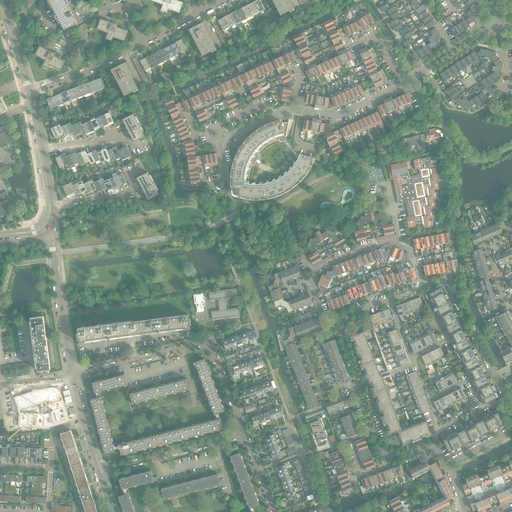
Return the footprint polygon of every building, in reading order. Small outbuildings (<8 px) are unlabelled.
[(71,12),(64,0),(48,0),(64,30),(77,23),(72,14),(71,12)] [(182,4),(176,2),(171,0),(154,0),(163,3),(161,9),(167,11),(169,7),(180,11),(182,4)] [(265,9),(263,5),(260,0),(257,0),(253,2),(258,12),(265,9)] [(292,9),(287,0),(273,0),(281,15),(292,9)] [(419,6),(417,2),(417,0),(411,0),(411,5),(412,5),(415,9),(419,6)] [(389,7),(388,5),(388,4),(390,3),(388,1),(383,4),(379,7),(383,12),(386,10),(386,9),(389,7)] [(258,12),(253,2),(247,5),(253,15),(258,12)] [(477,12),(478,7),(476,7),(473,3),(468,6),(471,10),(471,11),(477,12)] [(416,15),(425,10),(422,5),(422,4),(419,6),(415,9),(417,12),(415,13),(416,15)] [(253,15),(247,5),(241,8),(247,19),(253,15)] [(389,15),(398,9),(397,7),(395,8),(393,5),(389,7),(386,9),(386,10),(389,15)] [(247,19),(241,8),(235,11),(241,22),(247,19)] [(400,15),(398,12),(400,11),(398,9),(389,15),(392,19),(393,20),(396,17),(400,15)] [(374,20),(367,10),(363,13),(370,23),(374,20)] [(428,14),(425,10),(416,15),(417,17),(419,16),(421,19),(428,15),(429,14),(428,14)] [(241,22),(235,11),(233,13),(232,11),(231,12),(232,13),(229,14),(235,25),(241,22)] [(370,23),(363,13),(360,16),(367,26),(370,23)] [(235,25),(229,14),(223,18),(229,28),(235,25)] [(422,25),(431,20),(428,15),(421,19),(423,22),(421,23),(422,25)] [(367,26),(360,16),(356,18),(363,28),(367,26)] [(475,22),(476,17),(470,16),(469,17),(465,19),(469,25),(469,24),(473,22),(475,22)] [(393,27),(401,21),(400,19),(398,20),(396,17),(393,20),(392,19),(389,21),(393,27)] [(229,28),(223,18),(218,21),(218,22),(220,25),(221,28),(223,30),(223,31),(229,28)] [(363,28),(356,18),(354,20),(350,21),(355,32),(361,30),(363,28)] [(323,29),(334,24),(332,19),(321,24),(323,29)] [(470,27),(469,24),(469,25),(465,19),(462,21),(461,20),(459,21),(465,30),(470,27)] [(127,32),(122,30),(116,28),(116,27),(117,26),(118,24),(112,22),(111,24),(100,20),(97,28),(108,32),(106,37),(112,40),(113,36),(125,40),(127,32)] [(435,25),(435,24),(431,20),(422,25),(424,27),(426,26),(428,29),(435,25)] [(355,32),(350,21),(346,23),(351,34),(355,32)] [(403,27),(401,24),(403,23),(401,21),(393,27),(396,33),(396,32),(399,30),(403,27)] [(465,30),(459,21),(457,22),(458,24),(455,26),(460,33),(460,34),(460,33),(465,30)] [(215,49),(210,40),(201,23),(190,29),(203,55),(215,49)] [(351,34),(346,23),(342,25),(343,27),(347,36),(351,34)] [(331,38),(341,33),(340,29),(334,31),(333,29),(336,28),(334,24),(323,29),(325,33),(328,32),(331,38)] [(402,35),(411,29),(410,27),(408,28),(406,25),(403,27),(399,30),(402,35)] [(460,33),(455,26),(452,28),(451,26),(449,27),(449,28),(455,37),(455,36),(460,33)] [(438,38),(439,33),(437,32),(434,28),(429,31),(432,36),(431,37),(438,38)] [(413,35),(411,32),(413,31),(411,29),(402,35),(406,40),(409,38),(413,35)] [(295,41),(306,36),(304,32),(293,37),(295,41)] [(338,40),(344,37),(343,37),(341,33),(331,38),(334,45),(331,46),(333,51),(335,50),(344,46),(342,41),(339,42),(338,40)] [(305,42),(308,41),(306,36),(295,41),(297,46),(300,44),(301,47),(295,49),(297,54),(308,48),(305,42)] [(406,47),(415,41),(413,39),(411,41),(410,38),(409,38),(406,40),(402,42),(402,41),(406,47),(405,47),(406,47)] [(187,50),(185,45),(182,39),(181,39),(175,42),(181,53),(187,50)] [(181,53),(175,42),(169,45),(175,56),(181,53)] [(436,48),(437,43),(430,42),(430,43),(426,45),(429,50),(430,50),(433,47),(436,48)] [(175,56),(169,45),(163,48),(169,59),(175,56)] [(431,52),(430,50),(429,50),(426,45),(423,47),(422,45),(420,47),(426,55),(431,52),(431,53),(431,52)] [(64,62),(57,58),(54,57),(54,56),(55,55),(56,53),(51,50),(49,52),(39,47),(35,54),(45,59),(43,64),(48,67),(50,64),(61,69),(64,62)] [(373,53),(371,48),(368,50),(367,47),(358,51),(362,58),(373,53)] [(426,55),(420,47),(418,48),(419,50),(416,52),(421,59),(426,55)] [(169,59),(163,48),(157,52),(163,62),(169,59)] [(311,55),(310,53),(308,48),(297,54),(299,58),(305,55),(306,57),(303,59),(305,63),(305,64),(305,63),(314,60),(314,59),(316,58),(314,54),(311,55)] [(296,59),(292,51),(291,49),(286,51),(291,61),(296,59)] [(353,59),(351,54),(349,51),(347,52),(345,49),(341,51),(346,62),(353,59)] [(484,56),(485,50),(480,49),(480,51),(476,53),(479,58),(483,56),(484,56)] [(291,61),(286,51),(282,53),(283,55),(287,63),(291,61)] [(346,62),(341,51),(337,53),(338,56),(336,57),(340,65),(346,62)] [(479,58),(476,53),(474,51),(469,55),(475,64),(477,62),(476,60),(479,58)] [(498,58),(495,54),(495,52),(490,51),(489,57),(490,57),(493,61),(498,58)] [(163,62),(157,52),(152,55),(157,65),(163,62)] [(421,59),(416,52),(413,54),(412,52),(410,53),(415,62),(416,62),(421,59)] [(373,61),(372,58),(375,57),(373,53),(362,58),(365,64),(373,61)] [(157,65),(152,55),(146,58),(151,68),(157,65)] [(287,63),(283,55),(277,58),(282,69),(286,67),(285,65),(287,63)] [(475,64),(469,55),(464,58),(469,65),(472,63),(473,65),(475,64)] [(340,65),(336,57),(331,59),(336,70),(341,68),(340,65)] [(464,58),(464,57),(464,58),(459,61),(465,70),(467,69),(466,67),(469,65),(464,58)] [(151,68),(146,58),(140,61),(140,62),(142,65),(143,68),(145,71),(146,71),(151,68)] [(282,69),(277,58),(270,61),(274,70),(276,69),(277,71),(278,71),(282,69)] [(501,68),(502,63),(500,62),(498,58),(493,61),(495,65),(495,67),(501,68)] [(274,70),(270,61),(269,59),(265,61),(270,72),(274,70)] [(336,70),(331,59),(327,61),(332,72),(336,70)] [(270,72),(265,61),(261,62),(266,73),(270,72)] [(332,72),(327,61),(323,63),(328,74),(332,72)] [(364,70),(375,65),(373,61),(365,64),(362,66),(364,70)] [(465,70),(459,61),(454,64),(459,72),(462,70),(463,71),(465,70)] [(257,77),(266,73),(261,62),(252,66),(253,69),(247,72),(252,83),(256,81),(253,75),(256,74),(257,77)] [(135,85),(132,81),(123,63),(112,69),(125,95),(137,89),(135,85)] [(323,73),(319,65),(317,66),(315,63),(311,65),(316,76),(323,73)] [(328,74),(323,63),(319,65),(323,73),(324,75),(328,74)] [(459,72),(454,64),(454,65),(449,68),(455,77),(457,75),(456,74),(459,72)] [(316,76),(311,65),(307,67),(308,70),(305,71),(309,79),(316,76)] [(369,73),(377,69),(375,65),(364,70),(366,74),(369,73)] [(455,77),(449,68),(444,71),(449,78),(452,76),(453,78),(455,77)] [(383,75),(381,70),(378,72),(377,69),(369,73),(372,80),(383,75)] [(279,80),(290,75),(288,71),(287,71),(288,71),(279,75),(277,76),(279,80)] [(444,71),(439,74),(445,84),(447,82),(446,80),(449,78),(444,71)] [(499,78),(500,73),(494,71),(494,72),(490,75),(493,80),(497,77),(499,78)] [(252,83),(247,72),(240,75),(239,73),(234,75),(239,85),(244,83),(243,80),(245,79),(247,85),(248,85),(252,83)] [(233,92),(230,86),(232,85),(233,88),(238,86),(233,75),(228,77),(230,80),(223,83),(228,94),(232,92),(233,92)] [(281,85),(292,79),(290,75),(279,80),(281,85)] [(383,83),(382,80),(385,79),(383,75),(372,80),(375,87),(383,83)] [(495,82),(493,80),(490,75),(487,77),(486,75),(484,76),(489,85),(494,82),(494,83),(495,82)] [(489,85),(484,76),(482,78),(483,80),(479,82),(484,89),(485,89),(484,89),(489,85)] [(105,88),(101,78),(94,81),(98,92),(99,92),(98,90),(105,88)] [(291,93),(292,89),(293,83),(292,79),(281,85),(280,91),(291,93)] [(94,81),(87,83),(91,93),(97,91),(98,92),(94,81)] [(363,93),(358,82),(354,84),(359,95),(363,93)] [(91,93),(87,83),(80,86),(85,97),(85,95),(91,93)] [(228,94),(223,83),(219,85),(218,83),(216,84),(215,83),(211,85),(216,96),(220,94),(219,91),(221,90),(224,96),(228,94)] [(251,93),(262,88),(260,84),(258,85),(249,89),(249,88),(249,89),(251,93)] [(359,95),(354,84),(350,86),(355,97),(359,95)] [(216,96),(211,85),(207,87),(212,98),(216,96)] [(85,97),(80,86),(73,88),(77,98),(83,96),(84,97),(85,97)] [(355,97),(350,86),(346,88),(351,99),(355,97)] [(448,95),(457,90),(456,88),(454,89),(452,86),(444,90),(445,91),(445,90),(448,95)] [(212,98),(207,87),(203,89),(208,100),(212,98)] [(77,98),(73,88),(67,91),(71,102),(72,102),(71,100),(77,98)] [(253,97),(264,93),(264,92),(262,88),(251,93),(253,97)] [(351,99),(346,88),(342,90),(347,100),(351,99)] [(208,100),(203,89),(198,91),(200,94),(204,102),(208,100)] [(347,100),(342,90),(338,91),(343,102),(347,100)] [(459,96),(457,93),(459,92),(457,90),(448,95),(451,100),(451,101),(454,99),(459,96)] [(71,102),(67,91),(60,94),(64,103),(70,101),(71,102)] [(343,102),(338,91),(334,93),(339,104),(343,102)] [(487,100),(483,92),(479,94),(478,92),(476,94),(482,102),(487,99),(487,100)] [(339,104),(334,93),(329,95),(334,106),(339,104)] [(412,103),(410,98),(407,93),(403,95),(408,105),(412,103)] [(64,103),(60,94),(53,96),(58,108),(58,107),(58,106),(64,104),(64,103)] [(204,102),(200,94),(193,97),(198,108),(202,106),(203,106),(201,103),(204,102)] [(482,102),(476,94),(474,95),(475,97),(472,99),(475,104),(477,106),(482,102)] [(225,105),(236,100),(234,95),(234,96),(226,99),(225,99),(225,100),(223,100),(225,105)] [(319,108),(321,96),(314,95),(312,104),(315,104),(314,107),(319,108)] [(334,106),(329,95),(329,96),(328,98),(321,96),(319,108),(324,109),(324,106),(331,107),(334,106)] [(408,105),(403,95),(399,96),(404,107),(408,105)] [(58,108),(53,96),(46,99),(50,109),(56,106),(57,108),(58,108)] [(404,107),(399,96),(395,98),(399,107),(400,109),(404,107)] [(461,106),(462,100),(461,100),(459,96),(454,99),(456,103),(456,105),(461,106)] [(190,108),(186,100),(185,97),(181,99),(182,101),(182,102),(186,110),(190,108)] [(198,108),(193,97),(186,100),(190,108),(193,107),(194,110),(198,108)] [(399,107),(395,98),(393,100),(391,97),(387,99),(392,110),(399,107)] [(169,112),(180,107),(178,103),(173,106),(172,103),(174,102),(172,98),(162,103),(164,107),(166,106),(169,112)] [(392,110),(387,99),(383,101),(384,104),(382,104),(386,113),(392,110)] [(475,104),(472,99),(468,101),(467,101),(466,107),(471,109),(471,106),(475,104)] [(227,109),(238,104),(236,100),(225,105),(227,109)] [(386,113),(382,104),(377,107),(382,117),(387,115),(386,113)] [(177,114),(182,112),(180,107),(169,112),(172,119),(170,120),(172,125),(182,120),(180,115),(178,117),(177,114)] [(198,118),(208,113),(206,108),(204,109),(196,113),(195,113),(198,118)] [(382,123),(377,112),(373,114),(378,125),(382,123)] [(114,122),(109,113),(105,115),(109,124),(114,122)] [(199,122),(210,117),(208,113),(198,118),(199,122)] [(144,132),(141,127),(140,124),(136,116),(135,117),(133,114),(122,119),(128,131),(129,130),(131,132),(130,132),(130,133),(130,134),(134,141),(144,136),(143,132),(144,132)] [(378,125),(373,114),(369,116),(374,126),(378,125)] [(109,124),(105,115),(100,117),(104,126),(109,124)] [(374,126),(369,116),(365,117),(370,128),(374,126)] [(104,126),(100,117),(95,119),(100,128),(104,126)] [(370,128),(365,117),(361,119),(366,130),(370,128)] [(315,131),(317,119),(312,118),(312,121),(309,121),(308,130),(315,131)] [(100,128),(95,119),(91,121),(95,130),(100,128)] [(322,132),(324,123),(321,123),(322,120),(317,119),(315,131),(322,132)] [(366,130),(361,119),(356,121),(362,132),(366,130)] [(174,129),(184,124),(182,120),(172,125),(174,129)] [(95,130),(91,121),(86,123),(90,132),(95,130)] [(231,177),(232,177),(232,186),(231,186),(232,186),(232,190),(231,190),(232,190),(233,194),(236,195),(237,195),(237,196),(241,197),(240,197),(241,198),(241,197),(250,198),(249,199),(250,199),(250,198),(254,198),(259,199),(268,197),(268,198),(268,197),(276,195),(277,196),(277,195),(285,191),(285,192),(285,191),(292,187),(293,187),(293,186),(299,181),(300,181),(299,180),(305,174),(306,174),(305,173),(310,166),(311,166),(310,166),(313,159),(301,154),(301,155),(299,154),(299,156),(297,159),(295,162),(294,162),(294,163),(294,164),(294,165),(291,168),(290,167),(290,168),(290,169),(289,170),(286,173),(286,172),(285,172),(285,173),(284,174),(284,175),(281,177),(280,176),(279,177),(279,178),(278,179),(275,180),(274,179),(273,180),(272,181),(272,182),(265,184),(258,184),(249,184),(249,178),(250,171),(251,165),(253,166),(259,155),(258,154),(262,149),(267,145),(273,142),(274,141),(275,143),(276,144),(277,145),(279,146),(281,147),(283,147),(285,146),(286,145),(288,144),(289,143),(290,142),(291,140),(285,139),(288,122),(287,122),(281,123),(281,121),(274,123),(273,122),(273,123),(265,126),(265,125),(264,125),(265,126),(257,131),(257,130),(256,130),(257,131),(250,137),(250,136),(249,136),(250,137),(244,143),(243,143),(244,143),(242,147),(241,147),(239,151),(238,150),(238,151),(239,151),(236,157),(235,159),(234,159),(235,159),(233,168),(232,167),(232,168),(233,168),(232,177),(231,177)] [(362,132),(356,121),(352,123),(358,134),(362,132)] [(85,131),(82,125),(80,122),(76,124),(80,133),(84,131),(85,131)] [(74,133),(71,125),(70,123),(65,125),(70,135),(74,133)] [(90,132),(86,123),(82,125),(85,131),(84,131),(86,134),(90,132)] [(327,140),(338,135),(336,131),(336,130),(331,133),(330,131),(333,130),(330,125),(324,123),(322,132),(324,133),(327,140)] [(358,134),(352,123),(348,125),(353,136),(358,134)] [(0,144),(6,141),(7,144),(9,143),(15,140),(16,140),(7,124),(0,127),(0,129),(1,131),(0,131),(0,218),(13,212),(13,211),(8,202),(10,200),(11,201),(11,200),(6,191),(0,194),(0,144)] [(64,134),(61,127),(60,124),(55,126),(59,136),(64,134)] [(80,133),(76,124),(74,124),(71,125),(74,133),(75,135),(80,133)] [(175,133),(186,128),(184,124),(174,129),(175,133)] [(70,135),(65,125),(61,127),(64,134),(65,137),(70,135)] [(353,136),(348,125),(344,127),(349,138),(353,136)] [(59,136),(55,126),(50,128),(47,129),(49,133),(51,139),(54,138),(55,138),(59,136)] [(349,138),(344,127),(340,129),(344,137),(344,138),(345,140),(349,138)] [(177,137),(188,132),(186,128),(175,133),(177,137)] [(439,139),(438,134),(435,134),(434,129),(429,130),(429,133),(426,134),(415,136),(405,139),(407,146),(409,145),(409,144),(416,142),(417,143),(418,143),(427,141),(439,139)] [(179,141),(190,136),(188,132),(177,137),(179,141)] [(336,144),(335,142),(340,139),(338,135),(327,140),(330,146),(328,148),(330,152),(341,147),(339,143),(336,144)] [(133,154),(129,147),(128,147),(127,146),(122,148),(126,158),(131,156),(131,155),(133,154)] [(121,157),(118,150),(117,147),(112,150),(116,159),(121,158),(121,157)] [(332,156),(343,151),(341,147),(330,152),(332,156)] [(126,158),(122,148),(118,150),(121,157),(121,158),(122,160),(126,158)] [(110,159),(107,152),(107,151),(106,149),(101,151),(106,161),(110,159)] [(195,154),(195,149),(183,151),(183,156),(186,155),(188,162),(199,160),(199,156),(193,157),(192,154),(195,154)] [(100,160),(97,153),(96,150),(91,152),(95,162),(99,160),(100,160)] [(116,159),(112,150),(107,151),(107,152),(110,159),(111,161),(116,159)] [(89,161),(86,154),(87,154),(86,151),(81,153),(85,163),(89,162),(89,161)] [(101,151),(97,153),(100,160),(99,160),(101,163),(106,161),(101,151)] [(79,162),(76,156),(76,155),(75,152),(70,155),(75,164),(79,163),(79,162)] [(91,152),(87,154),(86,154),(89,161),(89,162),(90,164),(95,162),(91,152)] [(81,153),(76,155),(76,156),(79,162),(79,163),(80,165),(85,163),(81,153)] [(69,164),(66,157),(66,156),(65,154),(60,156),(64,166),(69,164)] [(75,164),(70,155),(66,156),(66,157),(69,164),(70,166),(75,164)] [(64,166),(60,156),(55,158),(60,168),(64,166)] [(439,198),(437,192),(435,192),(434,190),(440,189),(439,182),(436,183),(436,180),(442,179),(441,173),(438,173),(437,168),(439,167),(438,162),(431,164),(430,157),(420,159),(420,158),(413,159),(415,170),(419,169),(420,175),(410,177),(409,170),(407,171),(406,162),(396,164),(395,161),(387,162),(390,180),(393,179),(394,185),(396,185),(398,194),(402,193),(404,202),(405,201),(408,217),(406,217),(408,228),(416,227),(416,226),(423,225),(424,228),(433,227),(432,220),(430,221),(429,218),(435,217),(434,211),(431,211),(431,209),(437,208),(436,201),(433,202),(432,199),(439,198)] [(200,165),(199,160),(188,162),(188,167),(189,170),(186,170),(187,175),(198,173),(198,168),(194,169),(194,166),(200,165)] [(156,185),(154,182),(153,183),(147,172),(137,178),(142,189),(144,188),(145,190),(144,191),(144,192),(148,200),(159,194),(155,186),(156,185)] [(127,183),(123,175),(125,174),(125,173),(124,173),(123,174),(122,173),(118,175),(122,185),(127,183)] [(122,185),(118,175),(113,177),(117,187),(122,185)] [(117,187),(113,177),(108,179),(113,189),(117,187)] [(86,191),(83,183),(81,178),(76,180),(77,183),(82,193),(86,191)] [(107,188),(104,181),(102,178),(98,180),(102,190),(107,188)] [(113,189),(108,179),(104,181),(107,188),(108,191),(113,189)] [(77,183),(76,180),(72,182),(73,185),(76,192),(77,195),(82,193),(77,183)] [(96,189),(93,182),(92,180),(88,182),(92,191),(96,189)] [(102,190),(98,180),(93,182),(96,189),(97,192),(102,190)] [(76,192),(73,185),(72,182),(71,182),(67,184),(71,194),(76,192)] [(92,191),(88,182),(83,183),(86,191),(87,193),(92,191)] [(71,194),(67,184),(62,186),(58,187),(58,188),(58,193),(59,193),(61,198),(67,196),(71,194)] [(380,220),(384,215),(380,212),(378,214),(374,215),(375,221),(380,220)] [(369,222),(368,216),(364,217),(362,215),(359,220),(364,223),(365,223),(369,222)] [(388,224),(387,220),(389,218),(384,215),(380,220),(381,221),(382,226),(388,224)] [(364,229),(364,224),(364,223),(359,220),(356,224),(358,226),(359,230),(364,229)] [(508,226),(505,225),(503,221),(498,223),(502,231),(504,230),(506,231),(508,226)] [(483,240),(479,231),(477,226),(476,223),(474,224),(475,227),(473,228),(475,233),(478,242),(483,240)] [(502,231),(498,223),(493,225),(497,234),(502,232),(502,231)] [(497,234),(493,225),(489,227),(493,236),(497,234)] [(493,236),(489,227),(484,229),(488,238),(493,236)] [(329,237),(331,231),(326,229),(325,232),(321,234),(324,239),(328,237),(329,237)] [(395,236),(393,229),(383,231),(384,236),(378,237),(377,234),(376,234),(376,239),(378,240),(394,237),(395,236)] [(488,238),(484,229),(479,231),(483,240),(488,238)] [(324,239),(321,234),(319,230),(314,233),(316,237),(319,242),(324,239)] [(338,239),(336,234),(336,232),(331,231),(329,237),(330,238),(333,241),(338,239)] [(478,242),(475,233),(470,235),(473,243),(474,244),(478,242)] [(335,246),(344,241),(342,236),(338,239),(333,241),(335,246)] [(319,242),(316,237),(312,239),(310,238),(309,243),(315,245),(315,244),(319,242)] [(338,251),(347,246),(344,241),(335,246),(338,251)] [(317,250),(315,246),(315,245),(309,243),(307,249),(309,249),(312,253),(317,250)] [(395,258),(399,249),(394,247),(392,250),(390,256),(395,258)] [(384,258),(382,252),(381,248),(376,250),(380,260),(384,258)] [(390,256),(392,250),(388,248),(387,250),(382,252),(384,258),(389,256),(390,256)] [(473,256),(487,252),(486,250),(482,252),(481,248),(472,251),(473,256)] [(408,258),(406,254),(403,253),(404,251),(399,249),(395,258),(403,262),(407,261),(408,258)] [(311,260),(320,255),(317,250),(312,253),(308,255),(311,260)] [(380,260),(376,250),(371,252),(375,261),(380,260)] [(375,261),(371,252),(366,254),(370,263),(375,261)] [(484,258),(484,256),(483,255),(487,254),(487,252),(473,256),(475,261),(484,258)] [(316,267),(330,259),(330,257),(328,253),(326,254),(328,256),(322,259),(320,255),(311,260),(314,266),(316,267)] [(509,262),(505,253),(500,255),(504,264),(509,262)] [(370,263),(366,254),(361,255),(365,265),(370,263)] [(365,265),(361,255),(357,257),(361,266),(363,266),(365,272),(367,272),(364,265),(365,265)] [(504,264),(500,255),(496,257),(499,266),(504,264)] [(361,266),(357,257),(352,259),(355,269),(361,266)] [(355,269),(352,259),(347,261),(351,270),(355,269)] [(457,259),(454,260),(448,261),(451,271),(456,270),(455,267),(458,266),(457,259)] [(351,270),(347,261),(342,263),(346,272),(351,270)] [(487,268),(487,266),(486,265),(490,263),(490,262),(476,266),(478,271),(487,268)] [(346,272),(342,263),(338,264),(341,274),(346,272)] [(341,274),(338,264),(333,266),(334,270),(337,276),(341,274)] [(302,274),(300,270),(298,265),(293,267),(297,276),(302,274)] [(297,276),(293,267),(288,269),(292,278),(293,278),(297,276)] [(416,277),(413,268),(413,267),(408,269),(412,279),(416,277)] [(292,278),(288,269),(284,271),(287,280),(292,278)] [(412,279),(408,269),(403,271),(407,281),(412,279)] [(334,270),(330,272),(328,271),(326,275),(325,276),(331,279),(332,278),(337,276),(334,270)] [(287,280),(284,271),(279,272),(282,281),(282,282),(283,281),(284,282),(285,282),(284,281),(287,280)] [(407,281),(403,271),(398,273),(402,282),(407,281)] [(396,282),(394,275),(393,272),(388,274),(392,284),(396,282)] [(491,278),(490,276),(489,274),(493,273),(493,272),(479,276),(481,280),(488,278),(488,279),(491,278)] [(402,282),(398,273),(394,275),(396,282),(397,284),(402,282)] [(331,279),(325,276),(326,275),(322,274),(320,279),(329,283),(331,279)] [(392,284),(388,274),(383,276),(387,285),(392,284)] [(372,291),(369,282),(367,282),(364,276),(362,277),(365,283),(364,283),(367,293),(372,291)] [(387,285),(383,276),(379,278),(382,287),(387,285)] [(382,287),(379,278),(374,280),(377,289),(382,287)] [(327,288),(329,283),(320,279),(318,284),(319,284),(318,286),(321,293),(327,291),(326,289),(327,288)] [(377,289),(374,280),(369,282),(372,291),(377,289)] [(278,288),(278,286),(279,284),(274,282),(273,285),(268,286),(270,291),(278,288)] [(491,288),(490,286),(490,285),(494,284),(493,282),(480,286),(481,291),(491,288)] [(367,293),(364,283),(359,285),(363,295),(367,293)] [(363,295),(359,285),(355,287),(358,296),(363,295)] [(358,296),(355,287),(350,289),(353,298),(358,296)] [(445,295),(444,292),(442,287),(428,294),(438,312),(438,313),(451,306),(447,298),(448,297),(447,294),(445,295)] [(281,293),(280,290),(279,288),(278,288),(270,291),(272,296),(281,293)] [(483,296),(496,292),(496,290),(492,291),(491,288),(481,291),(483,296)] [(226,310),(225,298),(237,297),(236,289),(209,292),(210,300),(218,299),(220,311),(211,312),(212,319),(240,316),(239,308),(226,310)] [(353,298),(350,289),(345,291),(346,294),(349,300),(353,298)] [(494,298),(493,296),(493,295),(497,294),(496,292),(483,296),(485,301),(494,298)] [(204,311),(203,299),(204,299),(203,293),(194,294),(195,304),(196,304),(197,312),(204,311)] [(283,298),(283,296),(282,296),(281,293),(272,296),(274,302),(282,298),(283,298)] [(312,303),(309,294),(309,293),(304,295),(307,305),(312,303)] [(349,300),(346,294),(342,296),(345,305),(350,303),(349,300)] [(307,305),(304,295),(299,297),(303,306),(307,305)] [(345,305),(342,296),(337,297),(340,307),(345,305)] [(303,306),(299,297),(297,298),(294,299),(298,308),(303,306)] [(340,307),(337,297),(332,299),(335,309),(340,307)] [(427,306),(424,302),(422,303),(420,297),(415,299),(419,309),(427,306)] [(298,308),(294,299),(289,301),(290,302),(293,310),(298,308)] [(335,309),(332,299),(327,301),(330,311),(335,309)] [(419,309),(415,299),(410,301),(414,311),(419,309)] [(293,310),(290,302),(288,302),(285,301),(283,306),(286,307),(288,312),(293,310)] [(414,311),(410,301),(405,302),(409,313),(414,311)] [(409,313),(405,302),(400,304),(404,315),(409,313)] [(496,308),(497,308),(496,305),(500,303),(499,302),(486,306),(484,307),(485,312),(488,311),(489,315),(491,311),(491,310),(496,308)] [(404,315),(400,304),(395,306),(399,317),(404,315)] [(455,313),(454,311),(453,310),(451,306),(438,313),(438,312),(435,313),(438,318),(439,318),(443,326),(442,327),(445,332),(446,331),(455,327),(461,324),(458,319),(456,316),(458,315),(456,312),(455,313)] [(511,331),(511,322),(507,312),(506,311),(508,311),(506,308),(500,311),(501,313),(497,315),(502,325),(507,334),(511,331)] [(393,319),(389,309),(384,310),(388,321),(393,319)] [(388,321),(384,310),(379,312),(383,323),(388,321)] [(383,323),(379,312),(374,314),(378,325),(383,323)] [(191,324),(190,318),(188,318),(188,314),(187,314),(187,315),(173,317),(175,330),(189,328),(189,329),(190,329),(189,325),(191,324)] [(378,325),(374,314),(371,315),(369,316),(373,326),(378,325)] [(507,334),(502,325),(497,315),(492,318),(487,321),(497,339),(507,334)] [(45,334),(44,325),(43,316),(30,317),(31,320),(30,320),(32,336),(45,334)] [(175,330),(173,317),(157,319),(158,332),(159,332),(159,333),(161,332),(175,330)] [(322,327),(318,318),(313,320),(316,329),(322,327)] [(158,332),(157,319),(141,321),(142,334),(158,332)] [(316,329),(313,320),(308,321),(312,331),(316,329)] [(142,334),(141,321),(124,323),(126,336),(142,334)] [(312,331),(308,321),(304,323),(307,332),(312,331)] [(126,336),(124,323),(107,325),(109,339),(110,339),(110,338),(126,336)] [(307,332),(304,323),(299,325),(302,334),(307,332)] [(467,337),(466,334),(467,334),(465,331),(464,331),(463,330),(463,328),(461,324),(455,327),(446,331),(449,338),(453,345),(452,345),(454,349),(454,350),(457,349),(470,342),(467,337)] [(109,339),(107,325),(93,327),(95,340),(107,339),(108,339),(109,339)] [(302,334),(299,325),(294,327),(297,335),(297,336),(302,334)] [(95,340),(93,327),(78,329),(77,329),(78,333),(76,333),(77,339),(78,339),(79,343),(79,342),(95,340)] [(398,334),(398,332),(396,329),(386,333),(388,338),(398,334)] [(437,341),(434,335),(432,330),(427,333),(432,343),(437,341)] [(255,338),(252,331),(250,332),(249,331),(246,332),(249,341),(255,338)] [(369,345),(366,339),(364,331),(350,336),(352,341),(354,340),(355,343),(356,345),(354,346),(356,350),(369,345)] [(511,331),(507,334),(511,343),(511,346),(511,347),(501,353),(506,364),(511,360),(511,331)] [(249,341),(246,332),(242,333),(242,335),(240,335),(243,343),(249,341)] [(432,343),(427,333),(422,335),(428,345),(432,343)] [(48,351),(47,344),(45,334),(32,336),(34,352),(48,351)] [(400,339),(399,337),(398,334),(388,338),(389,343),(400,339)] [(243,343),(240,335),(238,336),(238,335),(234,336),(237,345),(243,343)] [(428,345),(422,335),(418,337),(423,348),(428,345)] [(237,345),(234,336),(230,338),(230,339),(229,340),(231,347),(237,345)] [(294,342),(293,340),(294,338),(289,336),(288,339),(283,341),(285,346),(294,342)] [(350,380),(342,358),(334,336),(321,341),(322,343),(313,347),(328,386),(337,382),(338,385),(350,380)] [(423,348),(418,337),(413,340),(418,350),(423,348)] [(231,347),(229,340),(227,340),(226,339),(222,341),(222,343),(223,342),(225,349),(231,347)] [(402,344),(401,342),(400,339),(389,343),(391,348),(402,344)] [(418,350),(413,340),(408,342),(414,352),(418,350)] [(287,351),(300,346),(299,344),(296,345),(295,344),(294,342),(285,346),(287,351)] [(475,356),(474,353),(476,352),(475,349),(472,350),(471,347),(472,347),(470,342),(457,349),(459,353),(457,354),(462,363),(464,362),(466,366),(466,367),(479,361),(477,355),(475,356)] [(404,348),(403,347),(402,344),(391,348),(393,352),(404,348)] [(374,359),(372,352),(369,345),(356,350),(357,355),(359,354),(360,357),(361,359),(359,360),(361,364),(374,359)] [(298,352),(297,350),(297,349),(301,347),(300,346),(287,351),(289,355),(298,352)] [(445,357),(442,350),(440,347),(435,349),(440,359),(445,357)] [(405,353),(405,351),(404,348),(393,352),(395,357),(405,353)] [(440,359),(435,349),(431,352),(436,362),(440,359)] [(50,369),(49,361),(48,351),(34,352),(36,368),(37,368),(37,371),(50,369)] [(291,360),(304,355),(303,354),(299,355),(298,352),(289,355),(291,360)] [(436,362),(431,352),(426,354),(431,364),(436,362)] [(407,358),(407,356),(405,353),(395,357),(396,362),(407,358)] [(431,364),(426,354),(421,356),(427,366),(431,364)] [(302,361),(301,359),(300,358),(304,357),(304,355),(291,360),(292,365),(302,361)] [(264,364),(261,356),(255,358),(259,367),(262,365),(262,364),(264,364)] [(259,367),(255,358),(250,361),(252,368),(254,367),(255,368),(259,367)] [(409,363),(408,361),(407,358),(396,362),(398,367),(409,363)] [(211,377),(208,368),(204,359),(194,362),(200,378),(201,378),(202,380),(211,377)] [(380,374),(377,367),(374,359),(361,364),(363,369),(364,368),(366,373),(365,374),(366,379),(368,378),(380,374)] [(252,368),(250,361),(244,363),(247,371),(251,370),(250,369),(252,368)] [(294,370),(307,365),(307,363),(303,364),(302,361),(292,365),(294,370)] [(488,378),(485,371),(486,370),(484,367),(483,368),(481,365),(482,365),(479,361),(466,367),(466,366),(464,368),(466,373),(467,372),(471,381),(473,386),(488,378)] [(247,371),(244,363),(238,365),(241,372),(243,372),(243,373),(247,371)] [(241,372),(238,365),(232,367),(235,374),(234,374),(235,376),(239,374),(239,373),(241,372)] [(305,371),(304,369),(304,368),(308,366),(307,365),(294,370),(296,374),(305,371)] [(298,379),(311,374),(310,373),(306,374),(305,371),(296,374),(298,379)] [(418,376),(417,374),(416,371),(405,375),(407,380),(418,376)] [(458,382),(453,371),(448,374),(453,384),(458,382)] [(386,387),(383,380),(383,379),(382,377),(381,373),(380,374),(368,378),(369,382),(369,383),(371,382),(373,387),(371,388),(373,392),(386,387)] [(127,384),(124,374),(120,375),(120,374),(118,374),(117,374),(118,376),(111,378),(114,388),(120,386),(127,384)] [(309,381),(308,379),(308,378),(311,376),(311,374),(298,379),(300,384),(309,381)] [(453,384),(448,374),(443,376),(449,386),(453,384)] [(420,381),(419,379),(418,376),(407,380),(409,385),(420,381)] [(449,386),(443,376),(440,378),(439,377),(438,377),(444,389),(449,386)] [(211,377),(202,380),(201,380),(208,397),(209,398),(218,394),(211,377)] [(444,389),(438,377),(438,378),(438,379),(434,381),(439,391),(444,389)] [(114,388),(111,378),(101,380),(101,379),(100,379),(98,379),(99,381),(92,383),(92,385),(93,385),(94,389),(95,392),(98,392),(114,388)] [(495,392),(494,389),(492,386),(488,378),(473,386),(476,391),(481,399),(480,399),(483,405),(498,397),(495,392)] [(189,389),(186,379),(177,381),(176,380),(175,380),(174,381),(174,382),(166,384),(169,394),(189,389)] [(274,389),(271,381),(269,382),(268,381),(264,383),(268,391),(274,389)] [(303,388),(314,384),(314,382),(310,384),(309,381),(300,384),(301,389),(303,388)] [(421,386),(421,384),(420,381),(409,385),(411,390),(421,386)] [(268,391),(264,383),(261,384),(261,385),(259,386),(260,388),(262,393),(268,391)] [(169,394),(166,384),(158,386),(157,385),(156,385),(155,385),(155,387),(147,389),(150,399),(169,394)] [(313,390),(312,388),(311,387),(315,386),(314,384),(303,388),(301,389),(303,394),(313,390)] [(262,393),(260,388),(259,386),(257,387),(257,385),(253,387),(256,395),(262,393)] [(423,390),(423,389),(421,386),(411,390),(413,394),(423,390)] [(256,395),(253,387),(249,388),(249,389),(248,390),(250,398),(256,395)] [(391,402),(389,395),(386,387),(373,392),(375,397),(376,396),(378,401),(377,402),(378,407),(391,402)] [(466,398),(463,392),(461,388),(456,390),(462,400),(466,398)] [(55,390),(54,389),(53,389),(50,389),(39,391),(16,398),(21,413),(20,425),(46,427),(67,420),(59,393),(58,392),(57,391),(56,390),(55,390)] [(100,397),(98,392),(95,392),(94,389),(91,389),(93,398),(100,397)] [(150,399),(147,389),(139,391),(139,390),(137,390),(136,390),(136,392),(129,394),(132,404),(150,399)] [(250,398),(248,390),(246,391),(245,390),(241,391),(241,393),(242,393),(244,400),(250,398)] [(305,398),(318,394),(317,392),(314,393),(313,390),(303,394),(305,398)] [(425,395),(424,394),(423,390),(413,394),(414,399),(425,395)] [(462,400),(456,390),(452,393),(457,403),(462,400)] [(457,403),(452,393),(447,395),(453,405),(457,403)] [(224,411),(221,404),(218,394),(209,398),(208,399),(214,415),(215,414),(217,419),(220,418),(218,413),(224,411)] [(316,400),(315,398),(315,397),(319,395),(318,394),(305,398),(307,403),(316,400)] [(427,400),(426,398),(425,395),(414,399),(416,404),(427,400)] [(453,405),(447,395),(443,397),(448,407),(453,405)] [(348,406),(345,397),(344,396),(339,398),(343,408),(348,406)] [(105,413),(103,406),(100,397),(93,398),(90,399),(93,409),(92,409),(92,411),(92,412),(94,412),(96,420),(106,417),(105,413)] [(448,407),(443,397),(438,400),(443,410),(448,407)] [(343,408),(339,398),(335,400),(338,409),(343,408)] [(309,408),(322,403),(321,401),(317,403),(316,400),(307,403),(309,408)] [(338,409),(335,400),(330,402),(333,411),(338,409)] [(429,405),(428,403),(427,400),(416,404),(418,409),(429,405)] [(443,410),(438,400),(433,402),(439,412),(443,410)] [(333,411),(330,402),(327,403),(325,404),(325,405),(328,413),(333,411)] [(396,415),(395,411),(391,402),(378,407),(380,411),(382,410),(383,415),(382,416),(383,420),(396,415)] [(430,410),(430,408),(429,405),(418,409),(420,414),(430,410)] [(283,414),(280,407),(274,409),(278,417),(281,416),(281,415),(283,414)] [(278,417),(274,409),(269,411),(271,418),(273,418),(274,419),(278,417)] [(504,425),(496,410),(492,412),(492,413),(483,418),(483,417),(478,419),(479,422),(486,435),(491,432),(490,431),(493,429),(494,432),(497,430),(496,428),(498,426),(499,428),(504,425)] [(271,418),(269,411),(263,413),(266,422),(270,420),(269,419),(271,418)] [(266,422),(263,413),(257,415),(260,423),(262,422),(262,423),(266,422)] [(352,419),(351,416),(350,414),(341,418),(343,423),(352,419)] [(260,423),(257,415),(251,418),(254,424),(253,425),(254,426),(258,425),(258,424),(260,423)] [(402,430),(399,423),(396,415),(383,420),(385,425),(387,424),(389,429),(387,430),(389,435),(397,432),(402,430)] [(110,435),(108,425),(106,417),(96,420),(98,427),(96,428),(97,429),(97,430),(97,431),(98,430),(100,437),(110,435)] [(223,428),(221,418),(220,418),(217,419),(204,422),(207,432),(214,431),(214,432),(215,432),(216,432),(217,432),(216,430),(223,428)] [(354,424),(353,422),(352,419),(343,423),(344,427),(354,424)] [(323,431),(322,429),(319,420),(310,424),(313,432),(315,431),(316,433),(316,434),(319,441),(327,438),(324,430),(323,431)] [(431,434),(428,427),(426,421),(412,426),(417,439),(421,438),(420,436),(423,435),(425,434),(426,436),(431,434)] [(207,432),(204,422),(188,427),(191,437),(198,435),(198,436),(199,436),(201,436),(200,434),(207,432)] [(486,435),(479,422),(475,424),(474,422),(474,423),(464,427),(465,429),(461,431),(468,444),(472,442),(472,440),(474,439),(476,441),(479,440),(477,437),(480,436),(481,437),(486,435)] [(356,429),(355,426),(354,424),(344,427),(346,432),(356,429)] [(417,439),(412,426),(402,430),(397,432),(402,445),(407,443),(406,441),(411,439),(412,441),(417,439)] [(191,437),(188,427),(172,431),(175,441),(182,439),(182,440),(183,440),(185,440),(184,438),(191,437)] [(357,434),(357,432),(356,429),(346,432),(348,437),(357,434)] [(463,447),(468,444),(461,431),(460,429),(455,431),(455,432),(451,434),(447,436),(446,436),(441,438),(449,454),(454,451),(457,449),(457,451),(461,449),(460,448),(463,446),(463,447)] [(76,447),(74,440),(71,430),(67,431),(67,430),(60,432),(61,433),(60,433),(66,451),(76,447)] [(175,441),(172,431),(156,435),(159,445),(165,443),(166,445),(167,444),(168,444),(168,443),(175,441)] [(276,440),(273,434),(266,437),(267,439),(265,439),(267,443),(276,440)] [(113,447),(112,441),(110,435),(100,437),(102,444),(100,444),(101,446),(101,447),(103,446),(104,453),(114,451),(114,450),(113,447)] [(159,445),(156,435),(139,439),(141,450),(149,447),(150,449),(151,448),(151,449),(152,448),(152,447),(159,445)] [(366,443),(364,438),(355,441),(357,446),(361,445),(366,443)] [(141,450),(139,439),(118,445),(113,447),(114,450),(118,448),(118,449),(119,448),(121,455),(130,452),(131,454),(132,453),(134,453),(133,452),(141,450)] [(278,446),(276,440),(267,443),(268,447),(270,446),(270,448),(278,446)] [(368,447),(366,443),(361,445),(357,446),(359,451),(368,447)] [(15,456),(16,444),(10,444),(10,448),(7,447),(7,456),(13,457),(13,456),(15,456)] [(280,451),(278,446),(270,448),(271,450),(270,451),(271,455),(280,451)] [(80,460),(78,452),(76,447),(66,451),(70,463),(80,460)] [(370,452),(368,447),(359,451),(360,456),(370,452)] [(340,456),(338,450),(338,449),(328,453),(331,459),(340,456)] [(282,457),(280,451),(271,455),(273,458),(274,458),(275,460),(282,457)] [(246,470),(243,461),(239,452),(230,456),(236,472),(237,474),(246,470)] [(372,457),(370,452),(360,456),(362,460),(372,457)] [(342,461),(340,456),(331,459),(333,464),(342,461)] [(373,462),(372,457),(362,460),(364,465),(368,464),(373,462)] [(86,477),(83,468),(80,460),(70,463),(76,480),(86,477)] [(407,467),(405,468),(410,478),(411,480),(418,476),(422,474),(427,471),(430,470),(430,471),(433,475),(436,481),(436,482),(437,484),(439,487),(441,492),(443,496),(444,497),(441,498),(436,501),(432,503),(427,505),(423,508),(418,510),(418,511),(435,511),(436,511),(441,509),(445,507),(447,506),(450,505),(448,500),(454,497),(451,492),(449,488),(450,487),(447,482),(446,479),(445,478),(444,478),(443,477),(440,471),(442,471),(440,468),(439,466),(437,461),(429,465),(429,464),(427,460),(422,463),(418,465),(413,467),(408,470),(407,467)] [(344,465),(342,461),(333,464),(334,469),(344,465)] [(375,467),(373,462),(368,464),(364,465),(366,470),(375,467)] [(287,471),(285,465),(277,468),(278,470),(277,470),(279,474),(287,471)] [(346,470),(344,465),(334,469),(336,474),(346,470)] [(405,474),(404,471),(402,472),(401,469),(400,466),(400,465),(395,467),(398,476),(403,474),(404,475),(405,474)] [(509,475),(505,466),(500,468),(499,465),(486,470),(488,473),(483,475),(487,484),(491,482),(490,479),(503,473),(504,477),(509,475)] [(398,476),(395,467),(390,469),(394,478),(398,476)] [(394,478),(390,469),(385,471),(389,480),(394,478)] [(507,485),(511,483),(511,482),(511,469),(511,470),(511,473),(509,475),(504,477),(503,473),(490,479),(491,482),(487,484),(482,486),(481,482),(468,488),(470,491),(465,493),(468,501),(473,499),(474,502),(483,499),(487,497),(486,494),(490,492),(495,490),(496,493),(501,491),(509,488),(507,485)] [(153,478),(151,470),(138,474),(140,484),(154,481),(154,480),(153,478)] [(253,489),(250,480),(246,470),(237,474),(236,474),(242,490),(243,490),(244,492),(253,489)] [(347,475),(346,470),(336,474),(338,478),(347,475)] [(289,476),(287,471),(279,474),(280,478),(281,477),(282,479),(289,476)] [(389,480),(385,471),(381,472),(384,482),(389,480)] [(384,482),(381,472),(376,474),(379,483),(384,482)] [(140,484),(138,474),(118,479),(121,489),(125,488),(140,484)] [(220,484),(218,474),(199,479),(201,489),(220,484)] [(379,483),(376,474),(371,476),(374,485),(379,483)] [(468,488),(481,482),(482,486),(487,484),(483,475),(479,477),(477,474),(465,479),(466,482),(461,484),(465,493),(470,491),(468,488)] [(10,488),(11,475),(3,475),(1,475),(0,480),(5,481),(5,488),(10,488)] [(16,488),(16,481),(21,481),(22,476),(20,476),(20,475),(11,475),(10,488),(16,488)] [(349,480),(347,475),(338,478),(340,483),(349,480)] [(37,489),(37,476),(29,476),(27,476),(26,482),(31,482),(31,489),(37,489)] [(42,490),(42,482),(47,483),(48,477),(46,477),(37,476),(37,489),(42,490)] [(292,482),(289,476),(282,479),(283,481),(282,481),(283,485),(292,482)] [(374,485),(371,476),(366,478),(370,487),(374,485)] [(90,490),(88,484),(86,477),(76,480),(80,493),(90,490)] [(370,487),(366,478),(361,480),(363,485),(364,487),(365,489),(370,487)] [(201,489),(199,479),(180,484),(183,494),(201,489)] [(351,484),(349,480),(340,483),(342,488),(351,484)] [(294,488),(292,482),(283,485),(284,489),(286,489),(286,491),(294,488)] [(511,496),(511,493),(511,492),(511,483),(507,485),(509,488),(501,491),(496,493),(495,490),(490,492),(494,501),(498,499),(500,502),(511,496)] [(183,494),(180,484),(161,489),(163,499),(183,494)] [(345,496),(350,494),(349,491),(350,490),(352,490),(353,489),(351,484),(342,488),(343,493),(345,496)] [(10,501),(10,488),(5,488),(5,495),(0,494),(0,500),(2,500),(2,501),(10,501)] [(16,496),(16,488),(10,488),(10,501),(18,502),(18,501),(20,501),(21,496),(16,496)] [(296,494),(294,488),(286,491),(287,493),(286,493),(287,497),(296,494)] [(36,503),(37,489),(31,489),(31,496),(26,496),(25,502),(28,502),(36,503)] [(42,497),(42,490),(37,489),(36,503),(44,503),(44,502),(46,503),(47,497),(42,497)] [(259,505),(257,498),(253,489),(244,492),(243,492),(249,508),(250,508),(251,511),(254,511),(255,511),(253,507),(259,505)] [(94,502),(92,494),(90,490),(80,493),(84,506),(94,502)] [(129,511),(134,510),(131,502),(128,492),(126,493),(121,495),(118,496),(123,511),(129,511)] [(491,506),(489,502),(494,501),(490,492),(486,494),(487,497),(483,499),(474,502),(473,499),(468,501),(472,510),(477,508),(478,511),(491,506)] [(298,500),(296,494),(287,497),(289,501),(290,500),(291,502),(298,500)] [(400,501),(398,496),(389,501),(391,506),(400,501)] [(403,506),(404,505),(402,500),(400,501),(391,506),(394,510),(403,506)] [(97,511),(97,510),(94,502),(84,506),(86,511),(97,511)]
